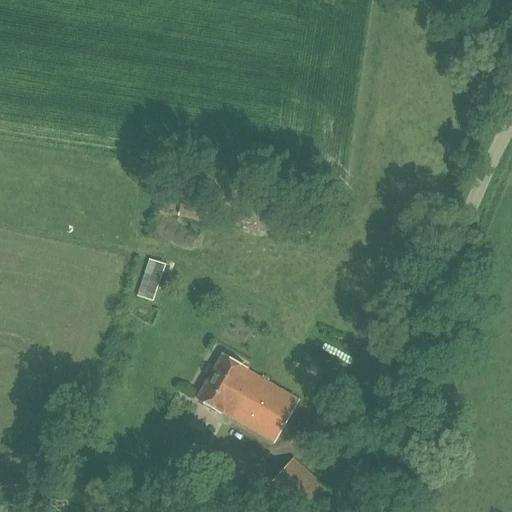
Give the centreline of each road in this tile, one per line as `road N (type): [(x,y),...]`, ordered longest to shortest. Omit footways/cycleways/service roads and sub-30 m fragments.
road 1 (unclassified): [(337,511),(482,177),(511,126)]
road 2 (track): [(0,490),(145,511)]
